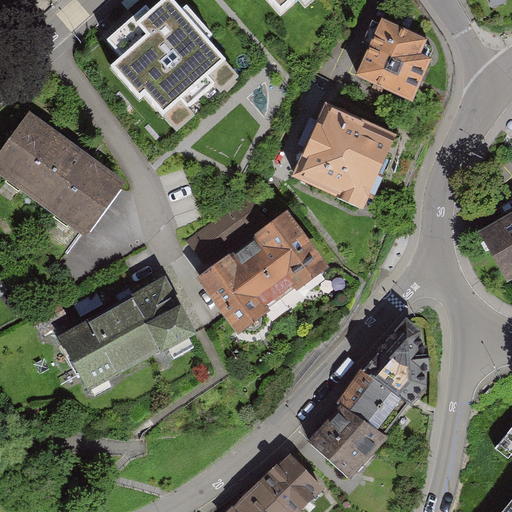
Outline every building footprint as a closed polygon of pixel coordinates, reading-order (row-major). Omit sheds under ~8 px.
[(183,11),(173,0),(163,0),(151,11),(146,5),(105,40),(119,55),(106,66),(137,101),(145,95),(177,132),(196,116),(190,109),(214,88),(220,94),(240,77),(207,39),(212,35),(187,7),(183,11)] [(270,0),(280,11),(293,0),(302,0),(307,6),(314,0),(270,0)] [(424,41),(373,19),(348,76),(406,101),(423,61),(416,58),(424,41)] [(388,132),(315,104),(287,178),(359,206),(388,132)] [(123,184),(25,114),(0,149),(0,177),(85,237),(123,184)] [(204,266),(187,278),(230,336),(322,268),(279,210),(264,221),(246,197),(187,242),(204,266)] [(511,205),(473,228),(504,281),(511,276),(511,205)] [(165,278),(54,335),(83,390),(193,333),(165,278)] [(58,303),(32,317),(41,335),(67,321),(58,303)] [(406,324),(359,374),(406,407),(432,373),(406,324)] [(359,374),(337,401),(382,438),(406,407),(359,374)] [(337,401),(301,443),(346,481),(382,438),(337,401)] [(511,511),(511,430),(501,444),(511,453),(511,510),(510,511),(511,511)] [(287,451),(265,471),(301,510),(323,489),(287,451)] [(240,493),(259,511),(299,511),(301,510),(265,471),(240,493)] [(259,511),(240,493),(221,511),(259,511)]
